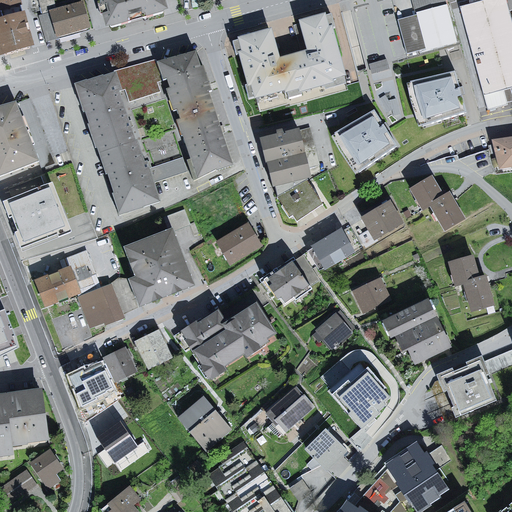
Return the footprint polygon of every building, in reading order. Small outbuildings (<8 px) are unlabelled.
[(16,0),(0,0),(0,13),(4,29),(0,30),(0,69),(34,60),(18,6),(16,0)] [(162,0),(92,0),(102,34),(166,15),(162,0)] [(444,0),(411,0),(415,16),(396,21),(406,59),(457,46),(444,0)] [(511,21),(506,0),(489,0),(460,8),(488,111),(508,105),(504,92),(511,89),(511,21)] [(83,1),(49,11),(57,39),(76,33),(91,29),(83,1)] [(268,32),(231,42),(251,115),(348,88),(328,15),(295,25),(303,54),(276,62),(268,32)] [(197,51),(153,65),(191,183),(235,169),(197,51)] [(369,63),(376,82),(394,76),(387,57),(369,63)] [(456,73),(403,88),(416,132),(469,117),(456,73)] [(114,74),(71,88),(113,220),(156,206),(114,74)] [(16,100),(0,106),(0,185),(41,171),(16,100)] [(399,148),(375,110),(328,140),(352,178),(399,148)] [(297,131),(256,139),(266,187),(307,178),(297,131)] [(497,167),(511,166),(511,135),(496,136),(497,167)] [(432,179),(408,192),(421,215),(429,211),(442,234),(465,222),(451,196),(444,200),(432,179)] [(309,181),(275,201),(289,224),(323,204),(309,181)] [(0,202),(0,207),(17,251),(70,230),(52,182),(0,202)] [(389,203),(359,220),(373,244),(403,227),(389,203)] [(185,208),(170,215),(175,227),(191,221),(185,208)] [(247,223),(214,243),(230,268),(263,249),(247,223)] [(119,250),(129,278),(121,281),(132,310),(141,307),(191,288),(170,231),(119,250)] [(339,232),(312,247),(325,271),(353,256),(339,232)] [(471,258),(446,267),(455,292),(463,289),(472,314),(497,305),(487,278),(479,280),(471,258)] [(291,265),(263,283),(279,307),(307,288),(291,265)] [(67,267),(31,281),(41,307),(77,293),(67,267)] [(380,278),(353,292),(365,315),(391,301),(380,278)] [(110,284),(77,297),(90,331),(124,318),(110,284)] [(427,302),(380,324),(388,342),(436,320),(427,302)] [(216,310),(175,335),(205,385),(247,360),(245,357),(275,339),(254,304),(224,323),(216,310)] [(4,314),(0,316),(0,361),(1,362),(19,353),(4,314)] [(335,315),(316,330),(331,350),(351,334),(335,315)] [(393,342),(399,355),(441,335),(434,322),(393,342)] [(173,360),(158,330),(133,343),(148,372),(173,360)] [(442,335),(441,335),(407,352),(414,367),(449,349),(442,335)] [(138,372),(125,346),(101,358),(115,384),(138,372)] [(436,379),(456,420),(500,399),(481,358),(436,379)] [(94,362),(71,373),(82,398),(106,387),(94,362)] [(360,425),(396,399),(371,364),(335,390),(362,428),(351,436),(358,446),(369,438),(360,425)] [(297,387),(267,412),(285,434),(315,409),(297,387)] [(40,391),(0,395),(0,455),(12,454),(11,444),(47,440),(40,391)] [(204,396),(177,419),(207,454),(234,431),(204,396)] [(325,427),(303,447),(326,472),(348,452),(325,427)] [(154,453),(141,428),(102,449),(116,474),(154,453)] [(448,490),(415,442),(384,464),(417,511),(448,490)] [(50,449),(30,462),(48,489),(60,481),(55,473),(63,468),(50,449)] [(288,511),(247,449),(196,482),(216,511),(288,511)] [(26,471),(0,488),(0,489),(9,502),(35,484),(26,471)] [(291,487),(299,497),(312,487),(303,477),(291,487)] [(139,499),(129,486),(109,503),(113,508),(108,511),(138,511),(132,505),(139,499)] [(470,511),(463,499),(441,511),(470,511)] [(358,511),(345,503),(339,511),(358,511)]
